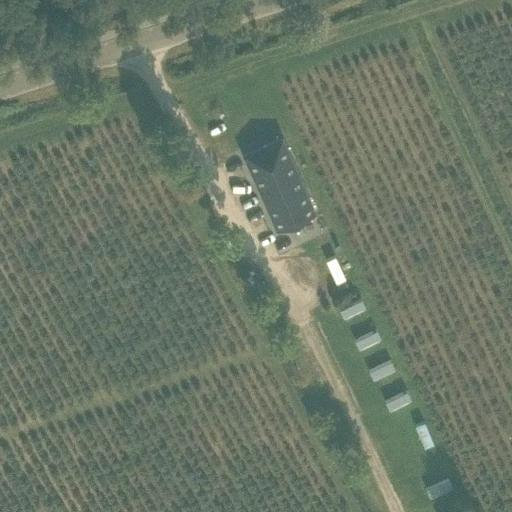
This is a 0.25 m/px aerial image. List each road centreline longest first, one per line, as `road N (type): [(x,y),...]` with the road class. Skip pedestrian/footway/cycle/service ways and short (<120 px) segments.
road 1 (track): [(140,42),(393,511)]
road 2 (tertiary): [(0,87),(273,0)]
